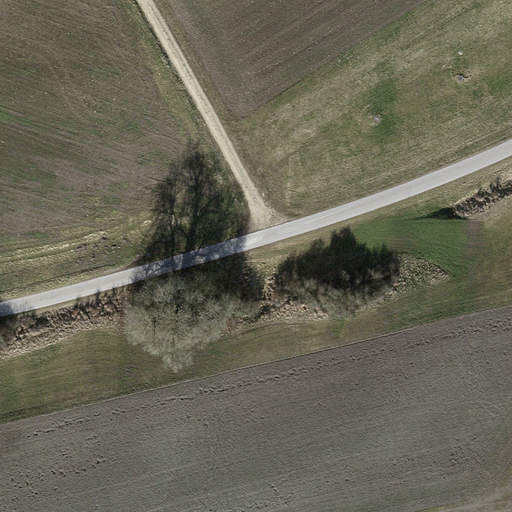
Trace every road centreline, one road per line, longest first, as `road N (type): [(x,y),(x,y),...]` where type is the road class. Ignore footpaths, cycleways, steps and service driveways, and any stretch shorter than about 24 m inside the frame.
road 1 (residential): [(0,310),(276,234),(511,146)]
road 2 (track): [(146,0),(276,234)]
